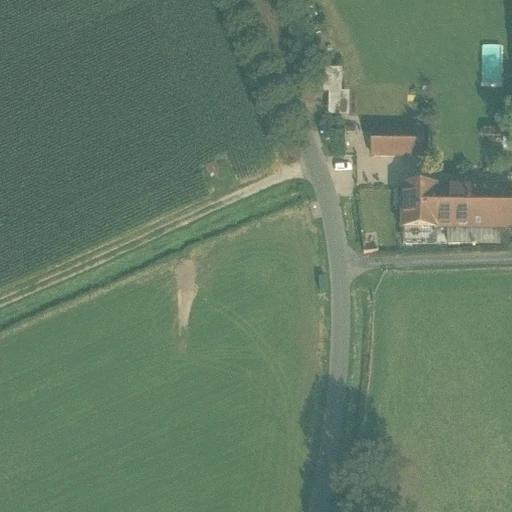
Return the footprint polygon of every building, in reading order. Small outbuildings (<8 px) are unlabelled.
[(343,93),(341,93),(339,69),(324,70),(327,115),(344,114),(343,93)] [(421,133),(372,133),(372,157),(421,158),(421,133)] [(437,189),(402,189),(402,231),(437,231),(437,230),(437,190),(437,189)] [(511,190),(437,190),(437,230),(448,230),(499,230),(511,230),(511,190)] [(499,230),(448,230),(448,246),(472,246),(472,249),(474,249),(475,246),(499,247),(499,230)]
